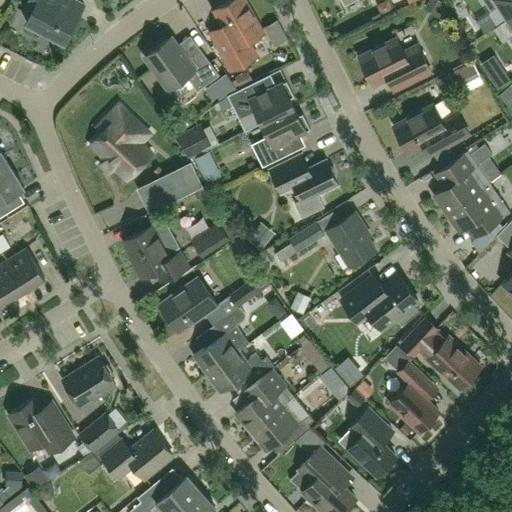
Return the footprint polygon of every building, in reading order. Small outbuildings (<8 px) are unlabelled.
[(84,5),(74,0),(28,0),(25,7),(32,11),(26,23),(65,43),(84,5)] [(223,25),(211,32),(232,71),(256,57),(248,41),(263,33),(244,0),(231,0),(214,10),(223,25)] [(429,0),(424,8),(438,16),(446,3),(440,0),(429,0)] [(511,0),(482,0),(490,12),(500,5),(509,18),(511,15),(511,0)] [(145,56),(169,88),(186,76),(197,91),(218,75),(200,50),(187,60),(171,37),(145,56)] [(418,46),(404,53),(397,39),(360,57),(373,84),(388,77),(394,89),(430,71),(418,46)] [(457,88),(481,76),(473,60),(449,72),(457,88)] [(216,82),(226,95),(236,88),(226,74),(216,82)] [(471,93),(488,85),(484,77),(467,85),(471,93)] [(245,131),(262,123),(293,107),(289,99),(294,96),(286,81),(259,94),(253,83),(227,95),(245,131)] [(99,127),(104,131),(91,145),(105,160),(114,168),(127,180),(152,154),(140,142),(148,133),(119,105),(99,127)] [(432,154),(469,134),(457,112),(441,120),(433,105),(394,126),(408,152),(425,142),(432,154)] [(293,107),(262,123),(268,136),(251,144),(262,167),(288,154),(282,143),(310,129),(302,113),(298,116),(293,107)] [(190,155),(209,146),(209,147),(217,143),(208,125),(200,129),(199,126),(180,136),(190,155)] [(447,213),(490,183),(491,183),(478,164),(492,154),(485,144),(470,154),(467,150),(435,173),(445,187),(434,195),(447,213)] [(0,176),(12,169),(0,149),(0,176)] [(324,207),(317,194),(337,184),(334,177),(335,174),(332,168),(329,166),(326,160),(308,169),(301,155),(270,170),(281,192),(294,185),(301,200),(295,204),(302,218),(324,207)] [(203,185),(192,163),(172,173),(182,195),(203,185)] [(1,203),(24,188),(12,169),(0,176),(0,217),(7,213),(1,203)] [(490,183),(447,213),(460,231),(467,226),(474,237),(510,211),(490,183)] [(326,230),(350,267),(376,251),(363,231),(366,229),(355,212),(326,230)] [(181,270),(188,265),(180,252),(169,257),(167,253),(177,247),(164,221),(153,227),(152,225),(124,241),(143,276),(155,270),(161,281),(181,270)] [(263,251),(276,234),(261,221),(247,239),(263,251)] [(281,261),(324,234),(316,222),(289,239),(292,244),(276,254),(281,261)] [(229,239),(221,227),(194,244),(202,256),(229,239)] [(0,236),(0,248),(2,251),(10,246),(3,235),(0,236)] [(7,260),(26,290),(45,278),(26,248),(7,260)] [(511,291),(509,294),(511,296),(511,248),(508,252),(511,255),(511,273),(503,283),(511,291)] [(0,264),(0,289),(7,301),(26,290),(7,260),(0,264)] [(271,284),(263,272),(230,295),(238,306),(271,284)] [(382,288),(373,276),(341,300),(357,321),(368,312),(382,329),(418,301),(398,276),(382,288)] [(178,331),(217,304),(198,278),(159,305),(178,331)] [(297,291),(290,307),(304,314),(311,297),(297,291)] [(206,373),(239,350),(248,343),(235,325),(244,319),(236,309),(214,326),(221,336),(193,356),(206,373)] [(438,368),(460,389),(480,367),(448,336),(441,344),(432,336),(438,329),(426,318),(402,344),(413,355),(420,349),(428,357),(426,360),(437,370),(438,368)] [(246,360),(239,350),(206,373),(220,392),(249,369),(257,380),(271,369),(274,367),(267,357),(261,361),(256,353),(246,360)] [(80,407),(116,385),(111,378),(113,373),(108,365),(103,364),(99,358),(63,380),(80,407)] [(425,399),(436,388),(408,361),(399,372),(410,383),(409,384),(409,383),(389,404),(419,432),(438,411),(425,399)] [(293,396),(271,369),(257,380),(258,380),(250,386),(257,395),(235,413),(251,431),(282,405),(293,396)] [(346,396),(356,406),(365,398),(355,388),(346,396)] [(293,396),(282,405),(251,431),(266,450),(272,445),(286,433),(293,442),(315,422),(302,406),(293,396)] [(50,452),(74,437),(51,402),(39,409),(33,398),(9,413),(31,448),(43,441),(50,452)] [(392,431),(368,408),(351,426),(361,435),(348,448),(377,476),(384,469),(386,471),(393,464),(393,459),(396,456),(381,443),(392,431)] [(93,450),(118,430),(106,414),(81,434),(93,450)] [(137,441),(149,431),(142,422),(130,432),(137,441)] [(133,464),(144,478),(172,455),(153,431),(130,450),(122,439),(102,455),(118,476),(133,464)] [(81,443),(58,456),(64,467),(87,454),(81,443)] [(342,487),(352,476),(320,446),(298,469),(311,482),(302,491),(324,511),(342,511),(355,499),(342,487)] [(46,478),(39,466),(24,475),(31,486),(46,478)] [(21,473),(6,473),(6,487),(21,487),(21,473)] [(151,511),(177,511),(201,491),(186,474),(167,491),(157,480),(138,497),(151,511)] [(3,511),(24,511),(39,501),(32,491),(3,511)] [(201,491),(177,511),(210,511),(212,511),(216,507),(201,491)]
